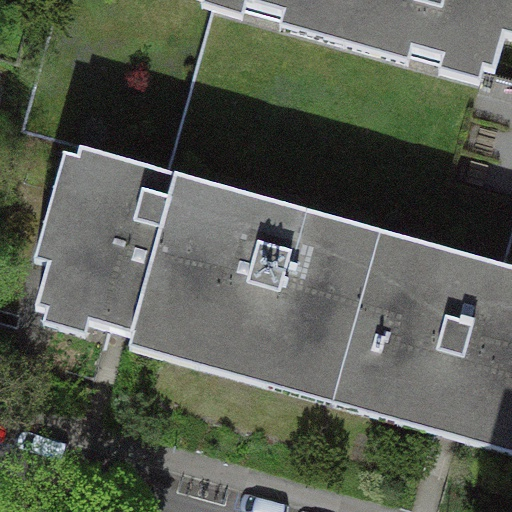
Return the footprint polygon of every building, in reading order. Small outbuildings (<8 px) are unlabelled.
[(226,0),(256,8),(257,0),(226,0)] [(257,0),(256,8),(402,48),(414,0),(257,0)] [(511,0),(414,0),(402,48),(493,73),(511,3),(511,0)] [(177,180),(81,154),(37,309),(86,323),(134,336),(177,180)] [(380,237),(177,180),(134,336),(235,364),(337,393),(380,237)] [(511,273),(380,237),(337,393),(437,421),(511,441),(511,273)]
